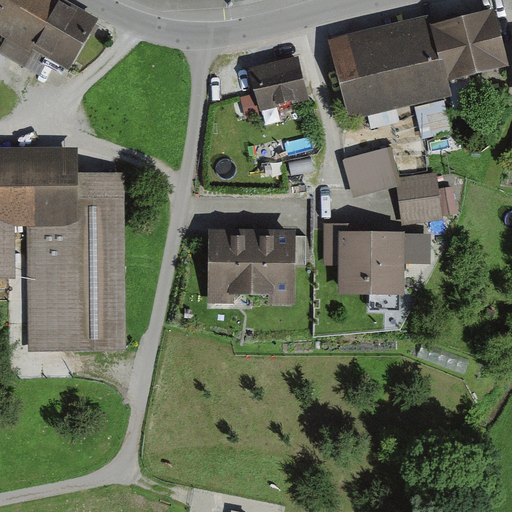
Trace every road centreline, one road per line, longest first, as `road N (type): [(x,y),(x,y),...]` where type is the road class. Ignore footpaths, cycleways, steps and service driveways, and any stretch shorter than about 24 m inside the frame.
road 1 (residential): [(202,38),(186,187),(120,467)]
road 2 (tertiary): [(374,0),(202,38)]
road 3 (track): [(120,467),(89,482),(0,500)]
